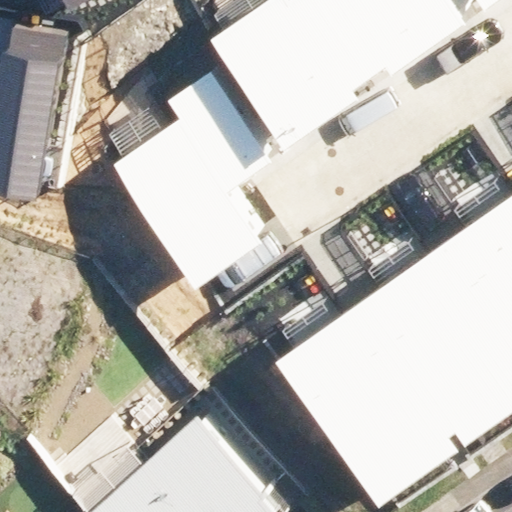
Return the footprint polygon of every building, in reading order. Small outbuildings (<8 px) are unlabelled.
[(63,0),(69,11),(89,0),(63,0)] [(287,0),(269,0),(210,40),(278,141),(464,17),(452,0),(289,0),(288,1),(287,0)] [(0,192),(43,199),(68,33),(6,24),(0,64),(0,192)] [(266,151),(212,71),(167,101),(180,119),(113,164),(197,287),(263,243),(258,235),(266,225),(240,187),(250,181),(241,167),(266,151)] [(511,409),(511,198),(274,367),(372,511),(511,409)] [(208,386),(99,486),(122,511),(259,511),(295,479),(208,386)] [(4,511),(122,511),(99,486),(71,511),(25,511),(16,501),(4,511)]
